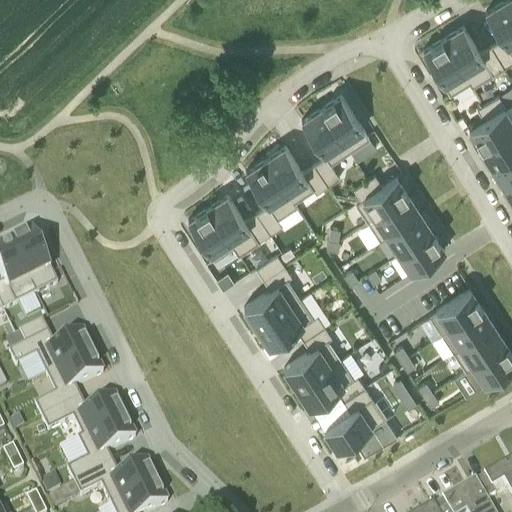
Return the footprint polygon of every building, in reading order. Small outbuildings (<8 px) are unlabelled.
[(511,11),(505,0),(503,0),(485,11),(501,39),(491,45),(504,67),(511,61),(511,11)] [(463,25),(442,37),(469,82),(472,86),(504,67),(491,45),(479,52),(463,25)] [(442,37),(422,50),(449,94),(469,82),(442,37)] [(341,94),(321,107),(347,146),(367,133),(341,94)] [(503,107),(505,106),(498,95),(477,108),(483,119),(503,107)] [(321,107),(301,120),(325,156),(314,164),(327,185),(339,177),(327,159),(347,146),(321,107)] [(483,119),(468,128),(480,147),(511,128),(511,121),(503,107),(483,119)] [(511,128),(480,147),(491,166),(511,153),(511,128)] [(285,145),(265,158),(294,201),(313,188),(316,192),(327,185),(314,164),(302,171),(285,145)] [(511,153),(491,166),(503,184),(511,178),(511,153)] [(265,158),(245,171),(267,205),(256,212),(270,233),(281,226),(276,218),(296,205),(294,201),(265,158)] [(353,188),(361,199),(382,185),(374,174),(353,188)] [(361,199),(355,202),(368,221),(408,195),(396,176),(382,185),(361,199)] [(511,178),(503,184),(511,199),(511,178)] [(227,193),(207,206),(233,246),(238,254),(270,233),(256,212),(245,220),(227,193)] [(408,195),(368,221),(380,239),(386,235),(420,213),(408,195)] [(207,206),(187,219),(213,259),(233,246),(207,206)] [(420,213),(386,235),(398,253),(432,230),(420,213)] [(432,230),(398,253),(411,272),(445,249),(432,230)] [(329,231),(327,240),(337,241),(339,232),(329,231)] [(32,236),(11,246),(31,287),(36,296),(57,285),(32,236)] [(327,240),(326,249),(336,250),(337,241),(327,240)] [(11,246),(0,251),(0,277),(3,284),(0,285),(0,306),(3,312),(14,307),(10,298),(31,287),(11,246)] [(277,254),(256,268),(263,278),(284,265),(277,254)] [(270,289),(243,307),(256,327),(300,298),(287,278),(291,275),(284,265),(263,278),(270,289)] [(375,268),(366,274),(371,282),(380,276),(375,268)] [(353,272),(345,277),(350,285),(358,279),(353,272)] [(470,288),(436,310),(448,329),(482,307),(470,288)] [(300,298),(256,327),(269,346),(296,329),(303,339),(324,326),(317,315),(313,317),(300,298)] [(482,307),(448,329),(460,347),(494,325),(482,307)] [(41,322),(19,334),(24,345),(47,334),(41,322)] [(460,347),(453,351),(465,369),(472,365),(506,343),(494,325),(460,347)] [(310,350),(283,368),(296,387),(340,359),(327,339),(331,336),(324,326),(303,339),(310,350)] [(24,345),(8,353),(14,365),(40,352),(51,374),(92,353),(81,332),(53,346),(47,334),(24,345)] [(511,351),(506,343),(472,365),(484,384),(511,365),(511,351)] [(403,348),(395,353),(400,361),(408,355),(403,348)] [(61,395),(35,408),(41,419),(80,400),(74,388),(103,374),(92,353),(51,374),(61,395)] [(408,355),(400,361),(405,369),(413,363),(408,355)] [(340,359),(296,387),(309,407),(336,390),(343,400),(364,386),(357,376),(353,378),(340,359)] [(393,380),(406,402),(416,396),(403,375),(393,380)] [(427,384),(418,389),(423,397),(432,391),(427,384)] [(350,411),(323,428),(337,449),(385,418),(364,386),(343,400),(350,411)] [(432,391),(423,397),(428,405),(437,399),(432,391)] [(80,400),(41,419),(46,430),(72,417),(83,439),(124,418),(114,397),(85,411),(80,400)] [(93,460),(67,473),(73,484),(112,464),(106,453),(135,439),(124,418),(83,439),(93,460)] [(14,450),(5,454),(9,462),(18,458),(14,450)] [(484,477),(475,481),(486,500),(495,495),(491,488),(503,482),(511,497),(511,457),(483,475),(484,477)] [(18,458),(9,462),(13,471),(22,466),(18,458)] [(112,464),(73,484),(79,495),(104,482),(115,503),(156,482),(146,461),(118,476),(112,464)] [(442,501),(433,505),(436,511),(492,511),(486,500),(475,481),(474,480),(441,499),(442,501)] [(119,511),(150,511),(167,504),(156,482),(115,503),(119,511)] [(37,496),(28,501),(32,509),(41,505),(37,496)]
